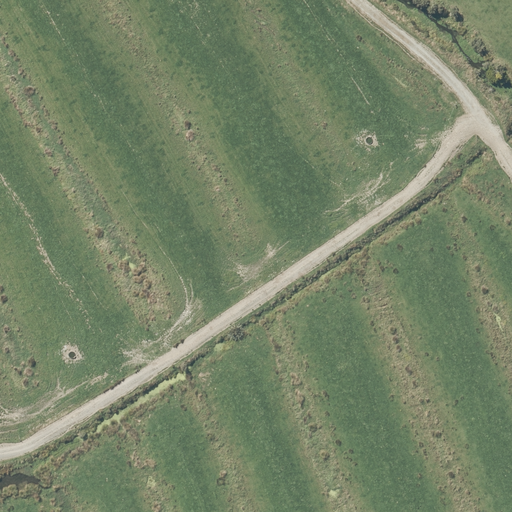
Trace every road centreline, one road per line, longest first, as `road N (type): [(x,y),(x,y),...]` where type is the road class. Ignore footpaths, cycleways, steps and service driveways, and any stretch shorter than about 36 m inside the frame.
road 1 (track): [(490,122),(463,130),(387,206),(114,392),(38,437),(0,449)]
road 2 (track): [(511,156),(466,87),(365,0)]
